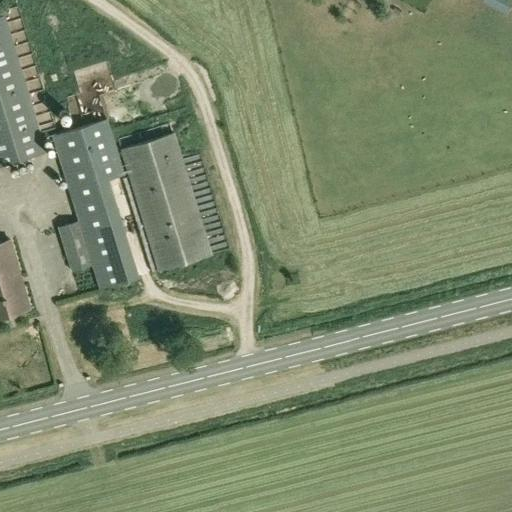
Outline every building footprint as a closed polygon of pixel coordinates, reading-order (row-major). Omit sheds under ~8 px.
[(511,0),(491,0),(510,10),(511,5),(511,0)] [(0,165),(46,152),(2,9),(0,9),(0,165)] [(54,135),(71,189),(122,173),(122,174),(124,173),(107,119),(54,135)] [(174,132),(121,148),(159,270),(211,254),(174,132)] [(10,239),(0,241),(0,315),(29,307),(23,285),(19,286),(17,278),(21,277),(10,239)]
